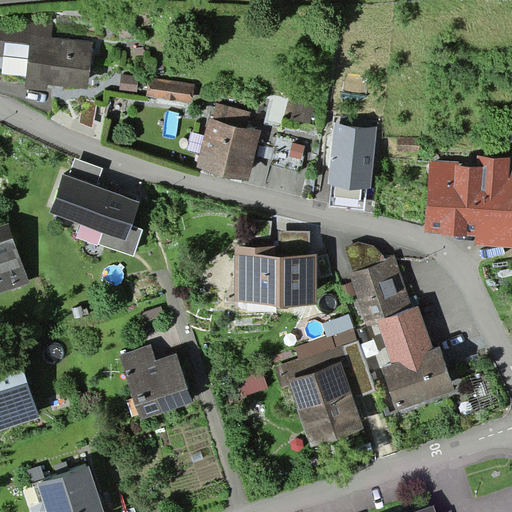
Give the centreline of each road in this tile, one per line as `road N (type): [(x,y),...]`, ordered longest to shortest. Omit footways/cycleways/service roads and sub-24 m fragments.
road 1 (residential): [(511,365),(466,274),(420,236),(169,176),(0,106)]
road 2 (residential): [(260,511),(511,427)]
